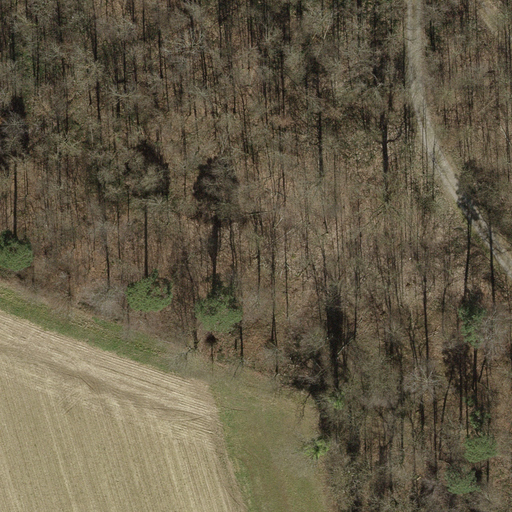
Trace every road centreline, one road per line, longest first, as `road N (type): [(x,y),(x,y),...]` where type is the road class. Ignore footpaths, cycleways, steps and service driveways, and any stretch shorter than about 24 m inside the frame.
road 1 (track): [(0,295),(322,417),(511,453)]
road 2 (track): [(511,269),(466,206),(435,143),(412,84),(407,0)]
